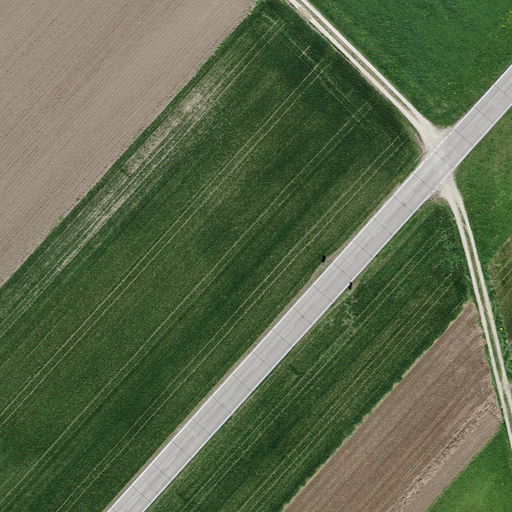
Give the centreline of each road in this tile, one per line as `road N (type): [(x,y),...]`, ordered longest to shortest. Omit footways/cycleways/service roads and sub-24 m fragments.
road 1 (tertiary): [(124,511),(511,82)]
road 2 (track): [(443,159),(511,432)]
road 3 (track): [(443,159),(406,110),(294,0)]
